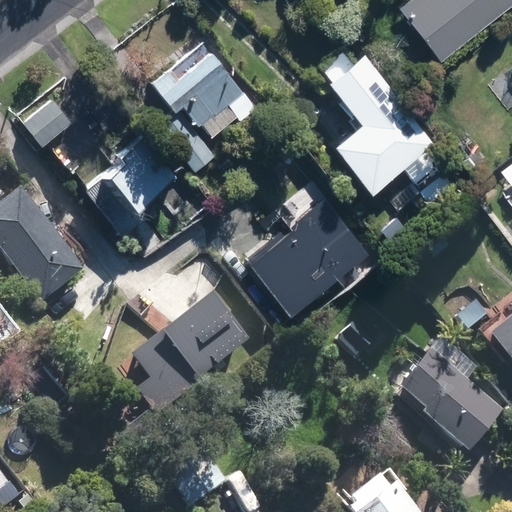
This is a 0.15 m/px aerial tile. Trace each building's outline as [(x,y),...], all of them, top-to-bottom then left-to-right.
[(511,0),(409,0),(400,7),(441,59),(511,2),(511,0)] [(256,105),(207,39),(153,78),(176,110),(184,104),(199,125),(204,121),(215,136),(256,105)] [(438,144),(367,50),(331,77),(363,120),(335,141),(373,192),(438,144)] [(216,155),(183,112),(162,128),(195,171),(216,155)] [(115,162),(80,190),(118,238),(140,220),(131,209),(173,175),(139,133),(110,157),(115,162)] [(13,193),(0,202),(0,258),(35,303),(75,272),(13,193)] [(359,252),(316,200),(237,263),(280,315),(359,252)] [(150,414),(237,345),(200,299),(126,358),(146,381),(132,392),(150,414)] [(511,317),(492,333),(511,358),(511,317)] [(342,337),(329,321),(310,337),(323,353),(342,337)] [(423,410),(470,450),(504,410),(432,349),(401,386),(426,407),(423,410)] [(205,447),(170,470),(192,504),(227,482),(205,447)] [(419,511),(398,483),(358,511),(419,511)]
